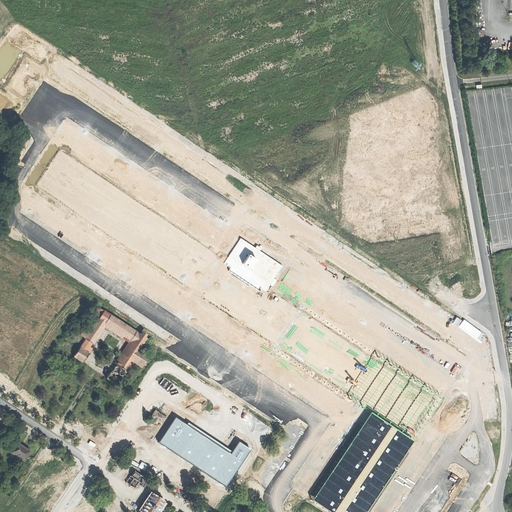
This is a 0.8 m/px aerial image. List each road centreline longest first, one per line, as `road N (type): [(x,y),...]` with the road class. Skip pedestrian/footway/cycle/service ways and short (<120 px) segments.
road 1 (unclassified): [(495,511),(511,408),(443,0)]
road 2 (unclassified): [(0,404),(88,464),(57,511)]
road 3 (unknown): [(119,484),(206,367)]
